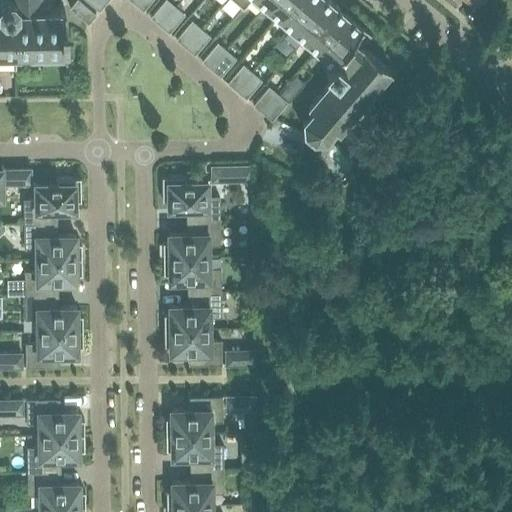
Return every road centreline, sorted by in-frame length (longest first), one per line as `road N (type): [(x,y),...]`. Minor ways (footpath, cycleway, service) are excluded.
road 1 (residential): [(145,152),(232,149),(249,118),(123,14),(98,37),(99,152)]
road 2 (residential): [(149,511),(145,152)]
road 3 (residential): [(99,152),(102,511)]
road 4 (residential): [(511,89),(405,0)]
